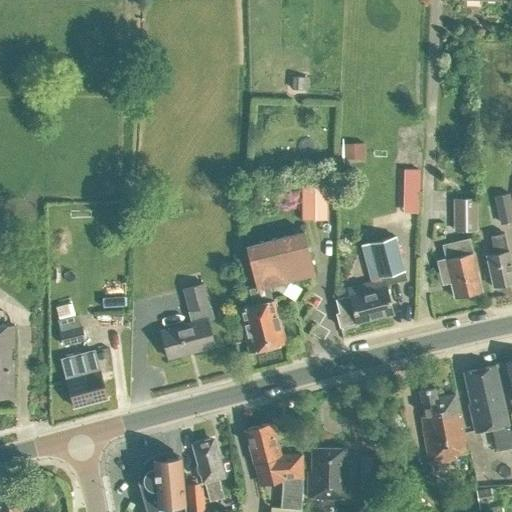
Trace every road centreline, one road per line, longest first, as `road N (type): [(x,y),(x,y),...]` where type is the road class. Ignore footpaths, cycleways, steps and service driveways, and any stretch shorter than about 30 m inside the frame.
road 1 (residential): [(415,348),(425,288),(436,0)]
road 2 (tertiary): [(79,437),(415,348)]
